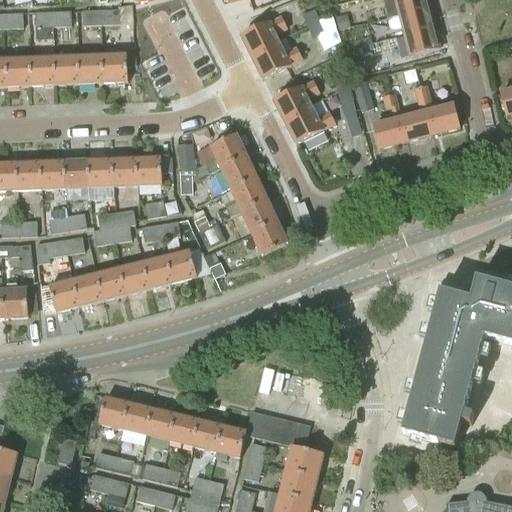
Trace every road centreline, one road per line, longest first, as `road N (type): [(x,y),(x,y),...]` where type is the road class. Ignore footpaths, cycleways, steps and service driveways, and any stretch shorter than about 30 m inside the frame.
road 1 (tertiary): [(340,279),(123,350),(0,370)]
road 2 (residential): [(0,130),(172,124),(248,90)]
road 3 (residential): [(351,511),(374,423),(340,279)]
road 4 (residential): [(312,210),(492,155)]
road 5 (tertiary): [(511,216),(340,279)]
road 6 (residential): [(492,155),(451,0)]
road 7 (residential): [(312,210),(248,90)]
